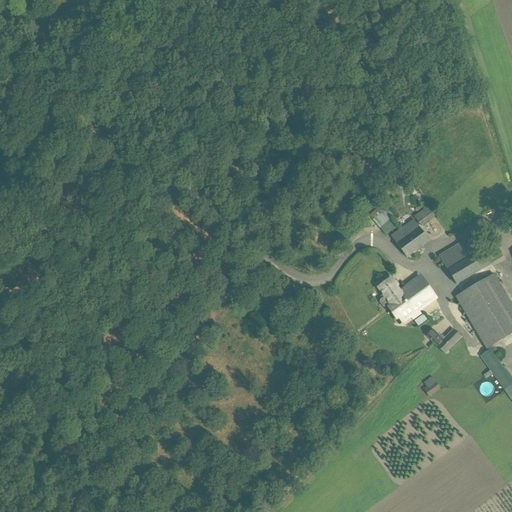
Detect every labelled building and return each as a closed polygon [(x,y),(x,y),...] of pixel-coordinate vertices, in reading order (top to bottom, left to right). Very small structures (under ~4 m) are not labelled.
[(377,211),(377,210),(369,216),(386,236),(396,228),(389,221),(394,217),(384,205),(377,211)] [(421,227),(435,217),(428,206),(414,217),(421,227)] [(391,236),(393,239),(407,258),(430,242),(414,219),(391,236)] [(492,264),(474,235),(439,256),(457,285),(492,264)] [(511,304),(495,276),(457,298),(487,349),(511,334),(511,304)] [(381,300),(380,303),(383,307),(386,307),(387,307),(390,306),(391,307),(397,303),(396,301),(404,295),(402,292),(402,291),(393,277),(377,288),(384,298),(381,300)] [(387,307),(397,321),(399,319),(401,322),(435,298),(421,278),(402,291),(402,292),(404,295),(396,301),(397,303),(391,307),(390,306),(387,307)] [(443,339),(434,330),(427,337),(445,355),(462,338),(454,329),(443,339)] [(486,380),(493,375),(511,401),(511,381),(497,361),(489,350),(480,357),(487,367),(487,368),(490,371),(483,376),(486,380)] [(424,383),(427,387),(423,389),(429,398),(441,390),(432,377),(424,383)]
